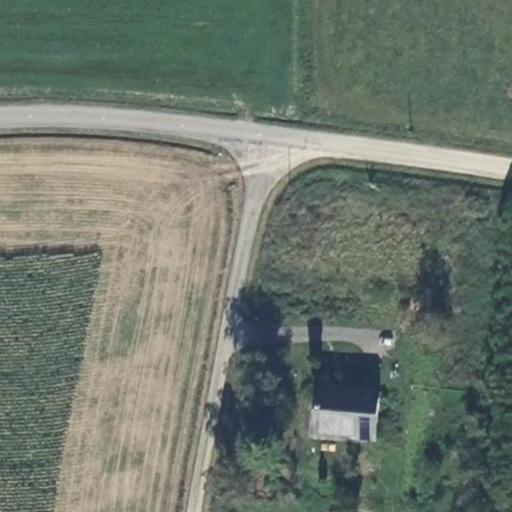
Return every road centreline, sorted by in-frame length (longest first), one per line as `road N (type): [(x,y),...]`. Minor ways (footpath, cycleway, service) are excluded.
road 1 (unclassified): [(193,511),(268,137)]
road 2 (tertiary): [(0,115),(61,111),(268,137)]
road 3 (tertiary): [(268,137),(511,174)]
